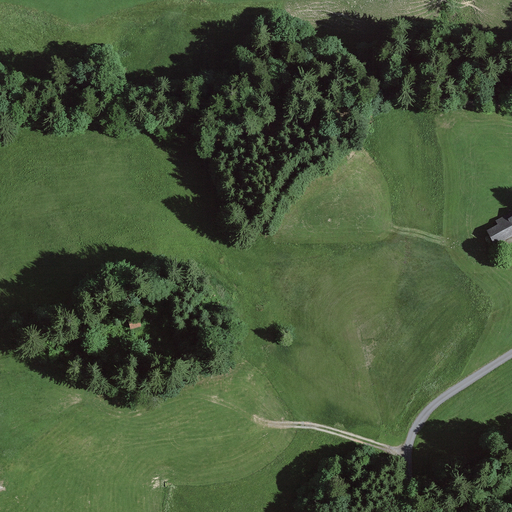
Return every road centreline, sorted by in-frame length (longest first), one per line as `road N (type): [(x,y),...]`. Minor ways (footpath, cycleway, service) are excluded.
road 1 (track): [(23,486),(91,436),(199,412),(332,430),(407,452)]
road 2 (unclassified): [(412,511),(407,452),(418,423),(511,353)]
